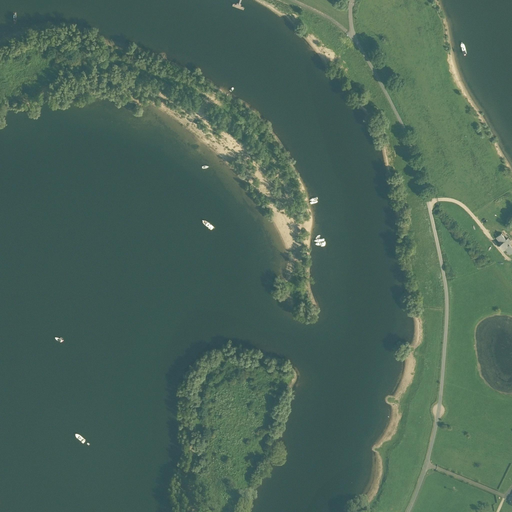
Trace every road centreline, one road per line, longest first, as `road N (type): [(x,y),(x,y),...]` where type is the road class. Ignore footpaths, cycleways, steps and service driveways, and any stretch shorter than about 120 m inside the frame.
road 1 (unclassified): [(408,511),(442,378),(446,294),(428,203)]
road 2 (unclassified): [(428,203),(405,132),(356,43),(351,0)]
